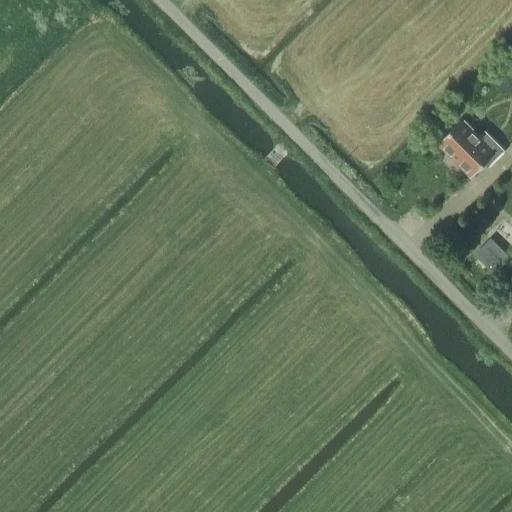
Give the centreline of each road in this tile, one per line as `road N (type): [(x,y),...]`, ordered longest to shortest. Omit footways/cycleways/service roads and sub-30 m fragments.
road 1 (track): [(511,453),(398,339),(318,243),(137,65),(98,72)]
road 2 (unclassified): [(511,353),(159,0)]
